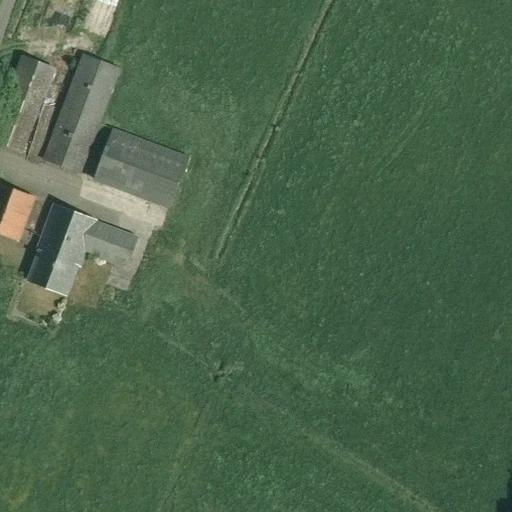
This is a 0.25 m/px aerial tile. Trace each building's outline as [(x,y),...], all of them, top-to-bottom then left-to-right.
[(122,68),(83,54),(43,160),(82,175),(122,68)] [(56,69),(21,56),(0,118),(0,143),(24,152),(56,69)] [(122,191),(144,140),(114,129),(94,181),(122,191)] [(190,157),(144,140),(125,192),(171,209),(190,157)] [(35,198),(0,184),(0,233),(19,241),(35,198)] [(41,251),(30,281),(66,295),(77,265),(81,267),(87,252),(128,268),(139,239),(98,223),(98,222),(55,205),(38,250),(41,251)] [(124,270),(117,285),(133,292),(140,277),(124,270)]
